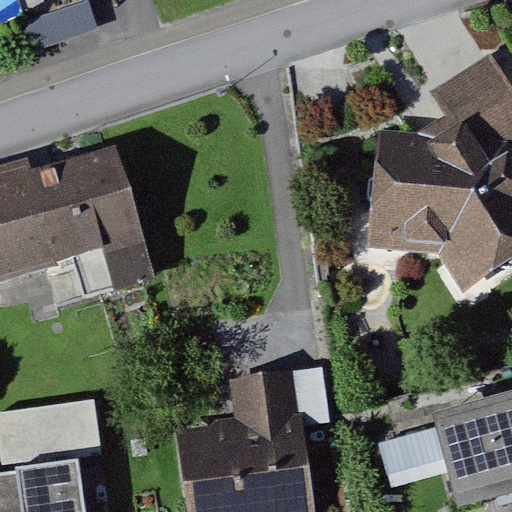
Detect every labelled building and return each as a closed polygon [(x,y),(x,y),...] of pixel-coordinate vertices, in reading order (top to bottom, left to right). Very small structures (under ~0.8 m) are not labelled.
[(28,0),(35,19),(35,23),(95,2),(93,0),(28,0)] [(443,94),(459,117),(440,129),(430,135),(388,131),(377,244),(447,251),(471,290),(511,265),(511,83),(496,59),(467,78),(443,94)] [(111,152),(0,174),(0,294),(135,267),(111,152)] [(327,511),(306,375),(248,384),(254,422),(181,433),(193,511),(327,511)] [(104,395),(4,409),(13,472),(82,462),(113,457),(104,395)] [(511,397),(435,418),(460,511),(461,511),(511,498),(511,397)] [(0,511),(89,511),(82,462),(13,472),(0,474),(0,511)]
